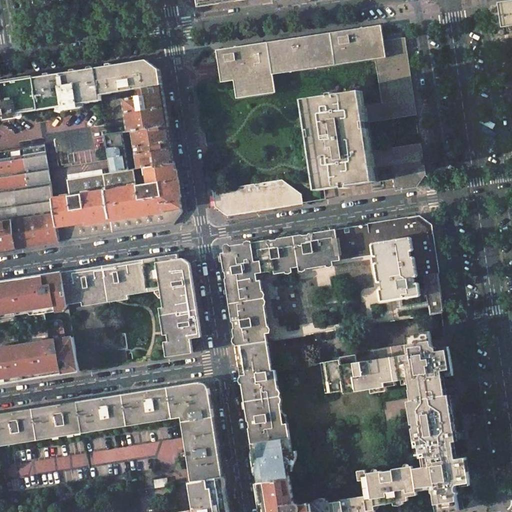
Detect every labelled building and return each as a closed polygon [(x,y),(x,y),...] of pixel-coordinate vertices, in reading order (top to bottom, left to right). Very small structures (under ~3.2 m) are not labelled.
[(511,4),(500,6),(503,28),(511,26),(511,4)] [(376,59),(383,104),(413,99),(410,80),(404,38),(385,42),(382,26),(382,25),(217,50),(218,57),(219,63),(222,82),(234,80),(237,95),(275,89),(273,74),(376,59)] [(148,61),(0,83),(0,116),(2,116),(2,120),(17,117),(17,114),(23,113),(58,107),(64,106),(64,110),(79,108),(78,104),(88,103),(102,100),(101,95),(111,94),(111,93),(137,89),(163,85),(160,69),(148,61)] [(163,85),(137,89),(138,97),(124,99),(128,124),(130,131),(134,130),(169,125),(163,85)] [(315,168),(319,191),(337,188),(377,182),(374,167),(372,151),(368,122),(365,107),(363,91),(305,100),(308,122),(315,168)] [(101,95),(102,100),(106,125),(107,135),(124,132),(130,131),(128,124),(112,126),(108,101),(112,96),(111,94),(101,95)] [(368,122),(415,114),(414,109),(413,99),(383,104),(365,107),(368,122)] [(169,125),(134,130),(139,168),(146,167),(175,163),(169,125)] [(107,135),(106,135),(108,147),(110,160),(113,173),(129,170),(124,132),(107,135)] [(0,251),(60,242),(53,199),(45,144),(0,151),(0,251)] [(392,164),(422,160),(420,150),(420,144),(372,151),(374,167),(392,164)] [(395,179),(424,175),(422,160),(392,164),(395,179)] [(63,197),(53,199),(60,242),(70,240),(95,237),(117,233),(174,224),(183,212),(175,163),(146,167),(149,183),(136,185),(134,169),(129,170),(113,173),(67,180),(70,196),(63,197)] [(396,189),(416,186),(424,175),(395,179),(396,189)] [(228,215),(303,203),(301,193),(282,180),(213,190),(216,207),(228,215)] [(420,216),(343,229),(336,230),(337,238),(339,237),(342,255),(340,255),(341,260),(371,256),(376,282),(387,281),(389,291),(404,288),(404,289),(416,287),(414,277),(424,276),(430,315),(441,313),(445,311),(443,299),(437,260),(433,233),(432,225),(425,220),(420,216)] [(257,273),(287,269),(286,268),(291,267),(291,268),(299,267),(299,266),(305,265),(305,266),(327,263),(327,262),(333,261),(341,260),(340,255),(342,255),(339,237),(337,238),(336,230),(314,233),(310,234),(309,235),(305,235),(303,235),(232,246),(223,258),(225,272),(227,273),(227,276),(226,278),(233,322),(235,323),(236,328),(234,330),(237,346),(242,345),(268,341),(267,332),(266,332),(265,327),(266,327),(262,305),(260,292),(257,273)] [(178,254),(63,272),(68,304),(109,298),(115,297),(162,289),(163,294),(169,333),(170,341),(165,342),(166,344),(163,344),(165,357),(194,353),(203,340),(202,339),(192,341),(191,338),(202,337),(190,263),(184,258),(179,259),(178,254)] [(268,341),(334,330),(338,330),(355,327),(358,326),(430,315),(424,276),(414,277),(416,287),(404,289),(404,288),(389,291),(387,281),(376,282),(371,256),(341,260),(333,261),(327,262),(327,263),(305,266),(305,265),(299,266),(299,267),(291,268),(291,267),(286,268),(287,269),(257,273),(260,292),(262,305),(266,327),(265,327),(266,332),(267,332),(268,341)] [(63,272),(0,282),(0,383),(80,371),(78,357),(75,344),(74,333),(70,315),(68,304),(63,272)] [(109,298),(68,304),(70,315),(74,333),(75,344),(78,357),(117,351),(119,362),(133,360),(132,351),(131,349),(128,350),(126,332),(115,334),(109,298)] [(369,354),(338,359),(343,390),(346,390),(346,393),(372,389),(387,386),(397,384),(396,381),(411,379),(414,383),(415,392),(416,394),(412,394),(413,399),(410,401),(411,412),(415,413),(420,446),(423,446),(426,466),(423,467),(413,468),(404,469),(403,467),(397,468),(393,469),(392,470),(383,472),(381,470),(362,473),(365,496),(339,500),(339,501),(329,503),(329,501),(312,504),(312,511),(375,511),(375,506),(382,505),(392,503),(399,502),(408,500),(408,497),(417,496),(417,491),(416,488),(429,487),(430,489),(430,491),(435,494),(437,511),(447,511),(459,510),(459,509),(464,508),(463,505),(463,501),(458,502),(458,495),(461,491),(457,488),(459,485),(463,488),(466,485),(466,484),(471,483),(469,472),(467,472),(465,458),(457,459),(455,459),(451,433),(453,433),(454,433),(452,422),(450,422),(451,422),(451,421),(452,420),(452,419),(452,418),(451,416),(450,415),(449,415),(451,414),(449,400),(445,401),(443,389),(440,389),(439,378),(441,374),(444,374),(454,372),(450,346),(447,347),(446,338),(432,340),(431,334),(407,337),(408,343),(371,349),(371,354),(369,354)] [(268,341),(242,345),(244,361),(271,356),(269,346),(268,341)] [(271,356),(244,361),(247,374),(262,372),(273,370),(271,356)] [(338,359),(320,362),(324,387),(325,393),(343,390),(338,359)] [(244,391),(247,409),(265,406),(281,404),(279,394),(276,370),(273,370),(262,372),(247,374),(241,375),(243,385),(246,387),(246,391),(244,391)] [(443,389),(445,401),(449,400),(451,414),(449,415),(450,415),(451,416),(452,418),(452,419),(452,420),(451,421),(451,422),(450,422),(452,422),(454,433),(456,432),(450,395),(447,395),(444,374),(441,374),(439,378),(440,389),(443,389)] [(397,384),(410,382),(412,392),(412,394),(416,394),(415,392),(414,383),(411,379),(396,381),(397,384)] [(101,398),(79,401),(84,433),(182,417),(183,424),(187,451),(188,452),(184,453),(185,456),(188,455),(190,468),(191,475),(191,478),(192,478),(192,482),(224,477),(223,470),(219,447),(218,439),(214,417),(215,417),(212,401),(210,391),(209,391),(198,383),(199,382),(161,388),(146,390),(146,391),(132,393),(132,392),(123,394),(117,395),(116,395),(101,397),(101,398)] [(0,446),(9,445),(84,433),(79,401),(72,402),(42,407),(34,408),(34,409),(27,410),(27,409),(11,412),(0,413),(0,446)] [(252,444),(290,439),(288,424),(284,424),(282,414),(281,404),(265,406),(247,409),(247,410),(250,409),(250,413),(248,415),(249,421),(250,421),(250,426),(250,427),(252,444)] [(411,412),(417,447),(420,446),(415,413),(411,412)] [(252,444),(258,482),(289,478),(288,473),(295,472),(294,465),(297,459),(299,452),(292,452),(290,439),(252,444)] [(258,482),(262,511),(312,511),(312,504),(307,475),(289,478),(258,482)] [(191,511),(191,510),(177,511),(229,511),(225,479),(224,479),(224,477),(192,482),(190,482),(194,511),(191,511)] [(167,478),(154,480),(155,487),(168,485),(167,478)]
